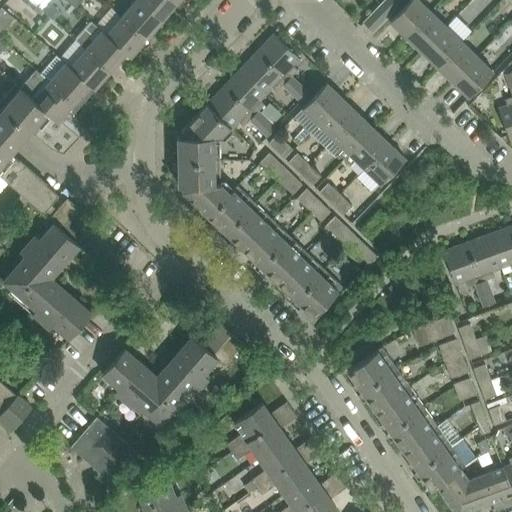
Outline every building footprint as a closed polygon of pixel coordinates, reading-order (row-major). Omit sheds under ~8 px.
[(42,0),(37,6),(53,19),(61,10),(52,2),(53,0),(42,0)] [(140,0),(136,0),(123,16),(147,37),(163,19),(140,0)] [(177,0),(140,0),(163,19),(179,1),(177,0)] [(384,0),(364,22),(373,30),(401,0),(384,0)] [(409,0),(390,20),(406,36),(431,10),(419,0),(409,0)] [(406,36),(422,51),(446,25),(431,10),(406,36)] [(123,16),(107,34),(131,55),(147,37),(123,16)] [(91,21),(75,39),(86,48),(95,56),(111,70),(126,52),(131,56),(131,55),(107,34),(91,21)] [(422,51),(438,66),(462,40),(446,25),(422,51)] [(274,33),(257,50),(305,96),(309,92),(292,76),(298,69),(294,65),(300,58),(274,33)] [(438,66),(453,81),(478,55),(462,40),(438,66)] [(86,48),(70,67),(95,89),(111,70),(86,48)] [(257,50),(241,68),(267,93),(273,87),(277,91),(283,84),(301,101),(305,96),(257,50)] [(70,67),(57,55),(42,72),(80,106),(95,89),(70,67)] [(478,55),(453,81),(469,96),(494,71),(478,55)] [(42,72),(37,68),(20,87),(47,111),(59,121),(67,111),(72,115),(80,106),(42,72)] [(241,68),(224,85),(272,130),(276,127),(259,110),(265,104),(261,100),(267,93),(241,68)] [(511,140),(511,73),(511,70),(506,72),(511,88),(511,94),(505,97),(508,104),(498,107),(511,141),(511,140)] [(302,108),(318,123),(343,97),(327,82),(302,108)] [(0,109),(0,143),(11,153),(20,142),(29,132),(31,133),(35,129),(33,127),(47,111),(20,87),(16,83),(0,101),(0,106),(2,108),(0,109)] [(224,85),(208,103),(234,128),(240,121),(244,126),(250,119),(268,135),(272,130),(224,85)] [(318,123),(334,138),(358,112),(343,97),(318,123)] [(183,190),(204,211),(226,187),(221,183),(220,136),(230,126),(233,128),(234,128),(208,103),(182,130),(182,135),(179,136),(179,157),(176,157),(177,158),(177,163),(177,164),(179,164),(179,185),(183,185),(183,190)] [(339,154),(344,159),(374,127),(358,112),(334,138),(344,148),(339,154)] [(356,160),(365,168),(390,142),(374,127),(344,159),(351,165),(356,160)] [(277,134),(269,143),(281,153),(285,157),(293,148),(289,145),(277,134)] [(390,142),(365,168),(381,183),(406,158),(390,142)] [(0,143),(0,174),(15,157),(11,153),(0,143)] [(288,169),(270,152),(261,161),(279,179),(288,169)] [(309,163),(297,152),(289,162),(300,173),(309,163)] [(59,195),(15,157),(0,174),(0,175),(21,193),(10,206),(16,212),(28,199),(43,213),(59,195)] [(313,185),(322,175),(309,163),(300,173),(313,185)] [(293,192),(302,183),(288,169),(279,179),(293,192)] [(319,191),(332,203),(341,193),(328,182),(319,191)] [(273,219),(238,185),(231,192),(226,187),(204,211),(224,230),(223,232),(224,233),(224,232),(227,235),(227,236),(228,236),(229,235),(244,249),(273,219)] [(321,201),(307,188),(298,197),(313,211),(321,201)] [(341,193),(332,203),(344,214),(353,205),(341,193)] [(73,238),(90,217),(68,197),(50,218),(55,222),(41,238),(36,234),(21,252),(25,256),(4,280),(36,308),(32,312),(50,328),(54,323),(70,337),(93,312),(52,276),(80,244),(73,238)] [(321,219),(330,210),(321,201),(313,211),(321,219)] [(363,228),(371,235),(387,217),(380,210),(363,228)] [(356,234),(335,215),(326,225),(347,245),(356,234)] [(244,249),(259,263),(257,265),(258,266),(259,266),(262,270),(264,268),(279,282),(308,252),(273,219),(244,249)] [(511,225),(489,233),(502,267),(510,263),(511,267),(511,225)] [(489,233),(467,241),(490,303),(496,301),(487,278),(495,275),(493,270),(502,267),(489,233)] [(368,265),(377,255),(356,234),(347,245),(368,265)] [(467,241),(444,250),(451,269),(456,283),(465,280),(468,285),(475,283),(483,306),(490,303),(467,241)] [(279,282),(294,297),(292,298),(293,299),(296,301),(296,302),(297,303),(299,301),(314,316),(343,285),(308,252),(279,282)] [(414,328),(420,345),(454,333),(448,316),(414,328)] [(470,323),(458,327),(464,343),(476,338),(470,323)] [(226,364),(244,343),(233,333),(221,324),(204,344),(193,335),(158,375),(125,347),(103,373),(119,387),(115,391),(133,406),(137,402),(161,423),(189,391),(194,395),(209,377),(204,373),(218,357),(226,364)] [(440,344),(446,360),(462,354),(456,338),(440,344)] [(476,338),(464,343),(470,358),(482,354),(476,338)] [(411,386),(383,346),(348,370),(361,388),(359,389),(359,390),(360,389),(362,393),(363,394),(365,393),(376,410),(411,386)] [(452,376),(468,371),(462,354),(446,360),(452,376)] [(485,363),(474,368),(479,383),(491,379),(485,363)] [(476,394),(470,378),(454,384),(460,400),(476,394)] [(0,420),(12,431),(32,407),(18,394),(18,395),(0,379),(0,420)] [(491,379),(479,383),(485,399),(497,394),(491,379)] [(376,410),(388,427),(386,428),(387,429),(388,429),(390,432),(389,433),(390,434),(392,432),(404,449),(438,425),(411,386),(376,410)] [(227,444),(232,451),(293,408),(287,401),(271,413),(263,402),(234,422),(242,433),(227,444)] [(479,401),(471,404),(477,419),(484,416),(479,401)] [(500,404),(489,409),(495,424),(506,420),(500,404)] [(252,448),(259,458),(288,438),(281,427),(298,415),(293,408),(232,451),(238,458),(252,448)] [(72,446),(113,483),(140,453),(98,416),(72,446)] [(477,419),(482,434),(490,431),(484,416),(477,419)] [(438,425),(404,449),(416,466),(414,468),(415,469),(415,468),(418,471),(417,472),(418,473),(420,472),(431,488),(436,485),(461,467),(466,464),(476,456),(463,437),(452,445),(438,425)] [(511,462),(511,463),(503,466),(511,492),(511,430),(510,432),(509,432),(511,440),(511,457),(510,458),(511,462)] [(252,479),(257,486),(317,444),(312,436),(296,448),(288,438),(259,458),(267,469),(252,479)] [(278,483),(285,493),(313,473),(306,463),(323,451),(317,444),(257,486),(263,494),(278,483)] [(469,479),(461,467),(436,485),(455,511),(465,511),(511,494),(511,492),(503,466),(469,479)] [(280,511),(295,511),(343,479),(337,471),(320,483),(313,473),(285,493),(292,504),(280,511)] [(188,511),(181,492),(175,494),(168,474),(136,487),(146,511),(188,511)] [(252,479),(244,485),(249,492),(257,486),(252,479)] [(343,479),(295,511),(334,511),(338,509),(331,498),(348,486),(343,479)]
